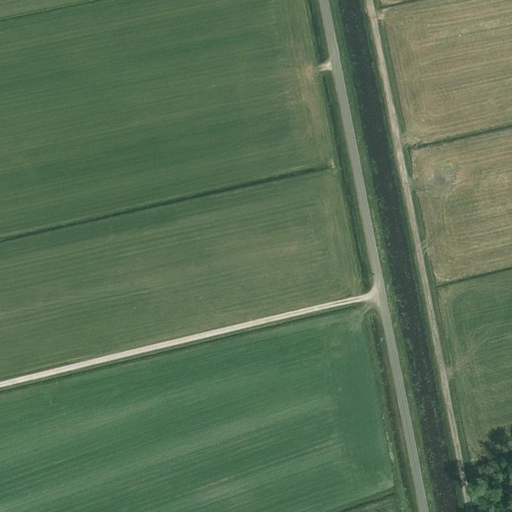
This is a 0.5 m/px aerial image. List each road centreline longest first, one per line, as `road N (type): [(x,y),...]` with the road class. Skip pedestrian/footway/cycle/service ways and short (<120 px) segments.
road 1 (unclassified): [(424,511),(323,0)]
road 2 (track): [(468,511),(368,0)]
